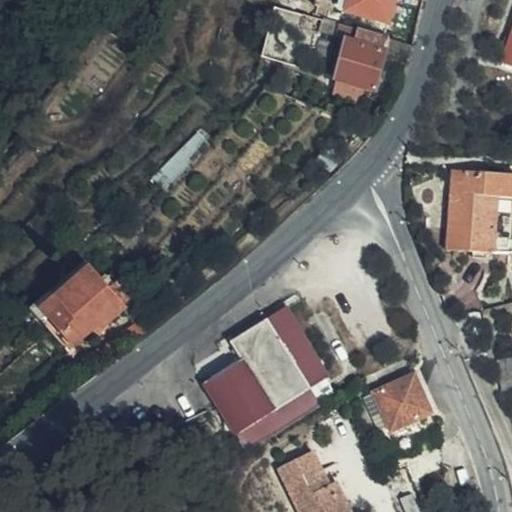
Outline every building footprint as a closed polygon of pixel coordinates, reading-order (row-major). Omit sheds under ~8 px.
[(398,4),(398,0),(348,0),(344,16),(386,28),(393,3),(398,4)] [(326,47),(329,36),(313,32),(314,29),(295,24),(292,35),(312,39),(310,44),(326,47)] [(288,72),(296,43),(266,35),(259,64),(288,72)] [(342,47),(333,84),(362,92),(373,95),(387,45),(355,36),(352,49),(342,47)] [(511,37),(501,67),(511,71),(511,37)] [(362,92),(333,84),(328,101),(358,109),(362,92)] [(321,156),(304,138),(291,151),(308,168),(321,156)] [(511,254),(511,244),(511,174),(453,170),(445,249),(511,254)] [(204,269),(204,268),(195,259),(185,267),(193,277),(201,271),(204,269)] [(96,273),(113,291),(121,284),(104,266),(96,273)] [(193,277),(185,267),(161,286),(167,294),(169,297),(174,293),(193,277)] [(34,313),(39,309),(34,302),(49,289),(44,283),(23,302),(34,313)] [(311,388),(329,377),(287,310),(273,319),(269,312),(262,317),(266,323),(233,343),(243,361),(205,384),(243,449),(247,446),(319,401),(311,388)] [(84,332),(95,322),(90,318),(79,327),(84,332)] [(139,323),(114,342),(122,352),(147,333),(139,323)] [(30,331),(21,339),(28,349),(38,341),(30,331)] [(106,364),(122,352),(114,342),(98,354),(106,364)] [(511,390),(511,357),(497,360),(502,392),(511,390)] [(380,430),(389,426),(390,429),(404,424),(406,430),(419,425),(417,419),(431,413),(415,376),(375,393),(366,397),(374,416),(380,430)] [(184,391),(172,398),(187,421),(199,414),(184,391)] [(442,445),(419,452),(425,473),(444,467),(442,446),(442,445)] [(315,449),(282,466),(306,511),(347,511),(356,508),(344,488),(338,491),(333,482),(325,468),(315,449)] [(339,478),(333,482),(338,491),(344,488),(339,478)] [(403,497),(409,511),(423,511),(415,492),(403,497)]
